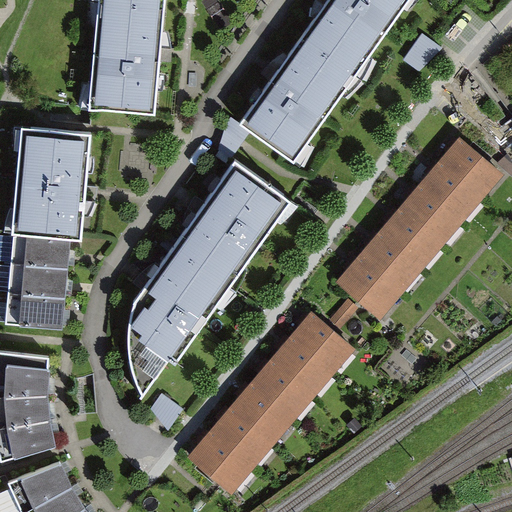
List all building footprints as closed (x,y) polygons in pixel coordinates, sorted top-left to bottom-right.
[(98,0),(98,3),(166,9),(166,0),(98,0)] [(327,0),(301,36),(356,75),(409,0),(327,0)] [(156,114),(166,9),(98,3),(89,108),(156,114)] [(420,69),(443,45),(423,31),(404,58),(420,69)] [(294,161),(356,75),(301,36),(239,122),(294,161)] [(20,126),(11,233),(13,233),(70,238),(82,239),(91,132),(20,126)] [(460,131),(440,156),(485,193),(505,169),(460,131)] [(419,180),(464,218),(485,193),(440,156),(419,180)] [(278,198),(235,166),(120,321),(114,344),(120,371),(129,398),(278,198)] [(419,180),(399,204),(443,242),(464,218),(419,180)] [(378,229),(423,267),(443,242),(399,204),(378,229)] [(378,229),(357,253),(402,291),(423,267),(378,229)] [(11,263),(68,268),(70,238),(13,233),(11,263)] [(337,278),(382,315),(402,291),(357,253),(337,278)] [(11,263),(8,293),(65,298),(68,268),(11,263)] [(6,323),(63,328),(65,298),(8,293),(6,323)] [(312,306),(291,330),(336,368),(357,344),(312,306)] [(271,355),(316,393),(336,368),(291,330),(271,355)] [(0,345),(0,390),(49,388),(50,351),(0,345)] [(271,355),(250,379),(295,417),(316,393),(271,355)] [(229,404),(274,441),(295,417),(250,379),(229,404)] [(0,390),(0,422),(51,413),(49,388),(0,390)] [(169,432),(184,410),(163,395),(152,410),(169,432)] [(229,404),(209,428),(254,466),(274,441),(229,404)] [(0,422),(0,448),(2,456),(57,439),(51,413),(0,422)] [(188,453),(233,490),(254,466),(209,428),(188,453)] [(8,477),(22,509),(73,480),(62,456),(8,477)] [(22,509),(24,511),(71,511),(86,501),(73,480),(22,509)] [(71,511),(94,511),(86,501),(71,511)]
